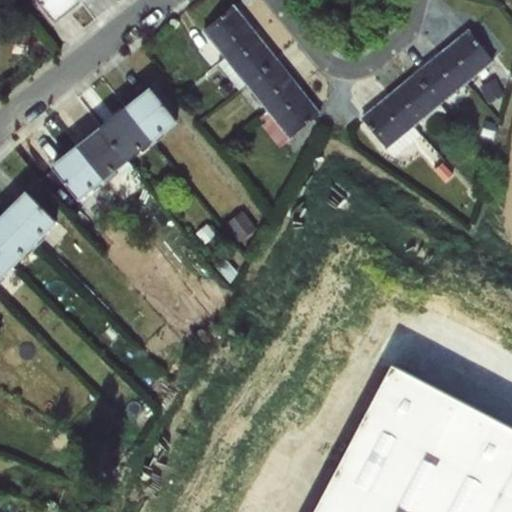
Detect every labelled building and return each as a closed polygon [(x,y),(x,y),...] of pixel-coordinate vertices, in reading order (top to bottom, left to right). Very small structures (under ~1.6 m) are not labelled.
[(81,3),(78,0),(37,0),(56,23),(81,3)] [(234,5),(203,30),(225,59),(257,33),(234,5)] [(469,29),(442,51),(468,84),(496,61),(469,29)] [(225,59),(203,30),(193,38),(216,66),(218,65),(225,59)] [(257,33),(225,59),(246,85),(277,59),(257,33)] [(442,51),(416,72),(441,106),(467,84),(468,84),(442,51)] [(225,59),(218,65),(239,91),(246,85),(225,59)] [(277,59),(246,85),(267,111),(299,85),(277,59)] [(416,72),(388,95),(415,127),(441,106),(416,72)] [(467,84),(441,106),(447,113),(473,91),(467,84)] [(299,85),(267,111),(268,112),(290,140),(322,115),(299,85)] [(151,88),(126,108),(154,143),(179,123),(151,88)] [(415,127),(388,95),(360,118),(387,150),(388,149),(414,128),(415,127)] [(126,108),(101,127),(129,162),(154,143),(126,108)] [(290,140),(268,112),(260,118),(282,146),(290,140)] [(101,127),(77,146),(105,181),(129,162),(101,127)] [(414,128),(388,149),(393,157),(420,135),(414,128)] [(105,181),(77,146),(52,166),(79,201),(105,181)] [(26,191),(4,214),(35,246),(58,223),(26,191)] [(244,212),(226,225),(238,241),(255,229),(244,212)] [(4,214),(0,217),(0,253),(14,268),(35,246),(4,214)] [(0,253),(0,281),(14,268),(0,253)] [(233,254),(214,271),(233,286),(246,264),(233,254)] [(110,325),(101,333),(111,344),(120,336),(110,325)] [(175,351),(161,363),(170,374),(184,361),(175,351)] [(511,511),(511,420),(391,356),(306,511),(511,511)]
